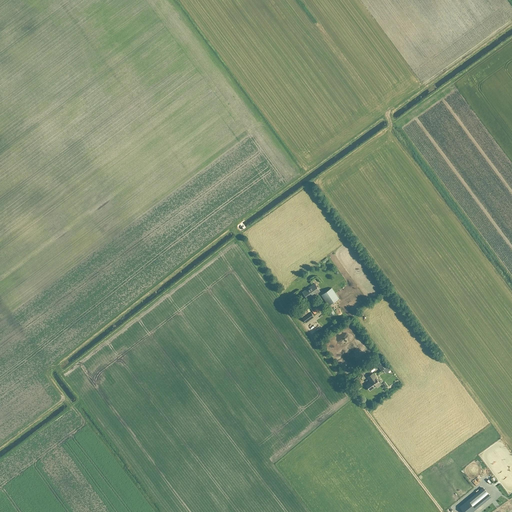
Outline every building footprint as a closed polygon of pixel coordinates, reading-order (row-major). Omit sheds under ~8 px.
[(307,300),(320,292),(314,284),(302,293),(307,300)] [(339,299),(332,289),(321,296),(329,306),(339,299)] [(314,314),(323,308),(320,303),(311,310),(314,314)] [(307,307),(298,313),(302,318),(310,312),(307,307)] [(305,323),(314,317),(311,313),(303,319),(305,323)] [(374,362),(379,368),(382,372),(387,367),(380,358),(374,362)] [(362,378),(365,375),(360,369),(357,371),(362,378)] [(378,389),(381,386),(373,375),(368,378),(372,383),(367,387),(370,392),(377,387),(378,389)] [(483,488),(460,508),(463,511),(471,511),(490,497),(489,495),(488,494),(472,507),(470,504),(485,491),(483,488)]
